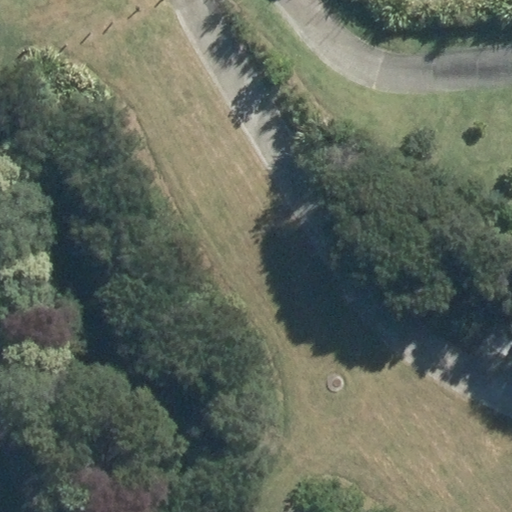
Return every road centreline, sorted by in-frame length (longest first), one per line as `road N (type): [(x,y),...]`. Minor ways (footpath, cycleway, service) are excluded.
road 1 (track): [(188,0),(393,329),(511,401)]
road 2 (unknown): [(0,372),(54,511)]
